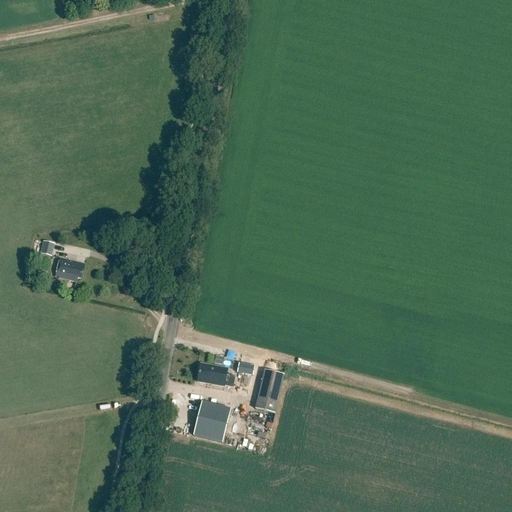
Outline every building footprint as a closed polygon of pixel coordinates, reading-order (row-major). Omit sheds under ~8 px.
[(43,242),(40,255),(52,258),(55,245),(43,242)] [(61,259),(60,265),(56,278),(77,283),(78,279),(81,279),(84,265),(61,259)] [(222,366),(224,358),(216,356),(214,364),(222,366)] [(237,374),(252,376),(254,366),(238,364),(237,374)] [(227,376),(228,370),(201,365),(198,383),(225,388),(225,387),(233,389),(236,377),(227,376)] [(265,371),(256,410),(275,415),(285,376),(265,371)] [(231,411),(202,403),(193,437),(223,444),(231,411)]
